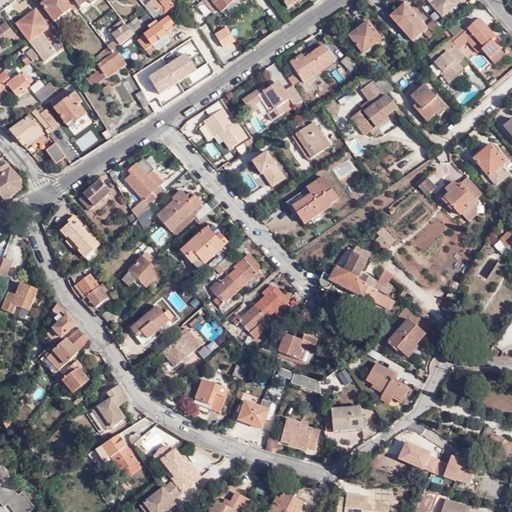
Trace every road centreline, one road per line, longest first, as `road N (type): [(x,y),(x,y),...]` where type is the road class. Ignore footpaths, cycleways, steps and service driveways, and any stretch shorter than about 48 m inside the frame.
road 1 (residential): [(24,209),(60,291),(138,396),(240,451),(330,473),(417,412),(450,361),(511,363)]
road 2 (residential): [(307,291),(158,123)]
road 3 (residential): [(338,0),(158,123)]
road 4 (residential): [(158,123),(49,193)]
